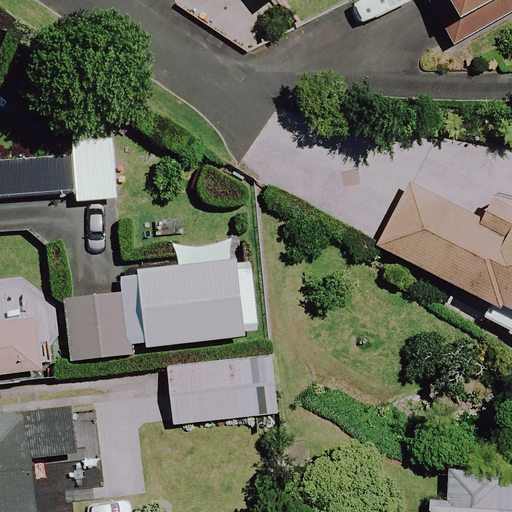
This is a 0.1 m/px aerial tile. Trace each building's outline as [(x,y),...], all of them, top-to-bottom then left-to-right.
[(263,0),(270,9),(282,0),(263,0)] [(511,0),(428,0),(458,45),(511,13),(511,0)] [(0,201),(79,199),(78,163),(0,165),(0,201)] [(484,224),(412,189),(383,250),(511,313),(511,209),(495,201),(484,224)] [(251,339),(241,244),(179,250),(181,270),(141,275),(149,350),(251,339)] [(0,377),(45,372),(39,321),(0,325),(0,377)] [(281,417),(276,360),(171,369),(176,426),(281,417)] [(80,457),(75,411),(0,419),(0,511),(39,511),(34,462),(80,457)] [(511,511),(511,490),(498,489),(496,511),(465,511),(432,509),(432,511),(511,511)]
